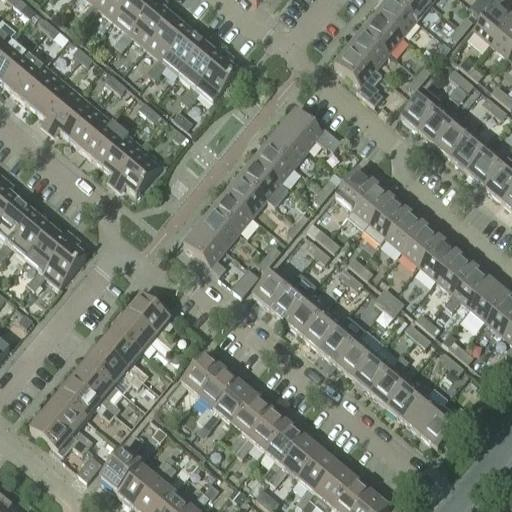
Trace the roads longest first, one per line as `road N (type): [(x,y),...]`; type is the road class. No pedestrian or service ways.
road 1 (residential): [(455,505),(192,290),(159,282),(117,254)]
road 2 (residential): [(511,277),(401,184),(396,146),(287,52)]
road 3 (residential): [(0,390),(117,254)]
road 4 (residential): [(117,254),(104,213),(0,128)]
